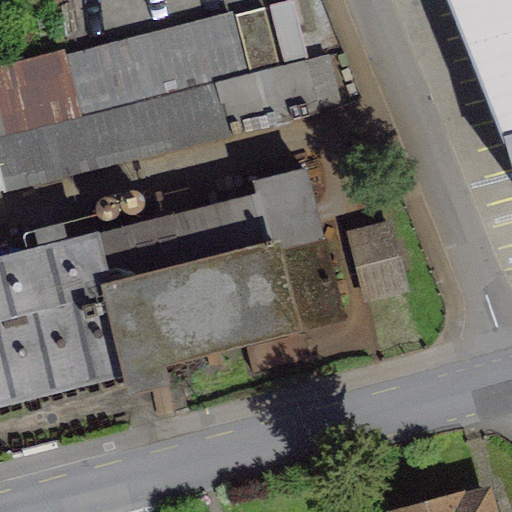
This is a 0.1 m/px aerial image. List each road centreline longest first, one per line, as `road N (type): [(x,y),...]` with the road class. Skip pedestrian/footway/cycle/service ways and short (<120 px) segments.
road 1 (residential): [(511,376),(96,486)]
road 2 (residential): [(511,340),(370,0)]
